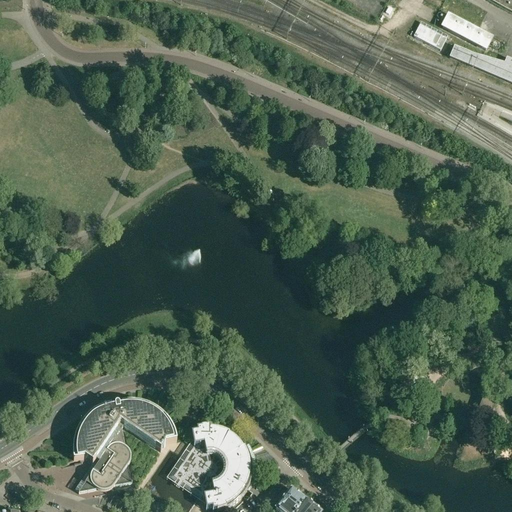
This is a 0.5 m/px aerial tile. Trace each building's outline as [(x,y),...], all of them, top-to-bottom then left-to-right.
[(511,0),(487,0),(507,11),(511,1),(511,0)] [(442,29),(486,51),(492,40),(448,17),(442,29)] [(447,38),(421,24),(413,38),(440,52),(447,38)] [(487,403),(485,403),(483,405),(483,407),(483,409),(484,411),(485,413),(487,413),(489,413),(491,412),(493,411),(493,409),(493,406),(492,405),(491,403),(489,402),(487,403)] [(127,449),(126,448),(124,447),(121,432),(123,429),(160,453),(166,445),(177,443),(176,439),(173,432),(171,428),(167,422),(164,419),(160,415),(155,412),(152,410),(146,408),(143,406),(136,405),(131,405),(125,405),(121,406),(122,409),(119,410),(119,409),(118,408),(116,408),(115,408),(114,409),(114,411),(112,411),(111,408),(106,409),(103,410),(96,413),(93,415),(91,417),(88,419),(85,422),(81,426),(79,430),(77,433),(76,436),(75,440),(73,449),(72,454),(73,463),(84,461),(96,469),(78,495),(79,495),(98,492),(100,492),(101,492),(103,493),(104,492),(106,492),(107,492),(109,491),(110,490),(111,489),(131,485),(128,467),(128,463),(129,461),(129,458),(129,456),(129,454),(128,451),(127,449)] [(209,511),(212,511),(211,511),(224,511),(228,511),(233,508),(237,504),(241,500),(245,495),(248,490),(250,485),(251,479),(252,477),(251,477),(251,473),(250,473),(248,467),(247,460),(246,457),(248,456),(247,453),(244,448),(240,443),(236,439),(231,436),(226,433),(221,431),(215,430),(209,430),(203,430),(200,431),(196,432),(197,435),(191,436),(193,450),(174,479),(203,499),(205,511),(209,511)] [(508,449),(505,442),(504,442),(502,436),(492,439),(494,446),(491,447),(492,452),(508,449)] [(275,511),(300,511),(306,504),(299,498),(295,495),(291,493),(285,500),(282,504),(275,511)]
